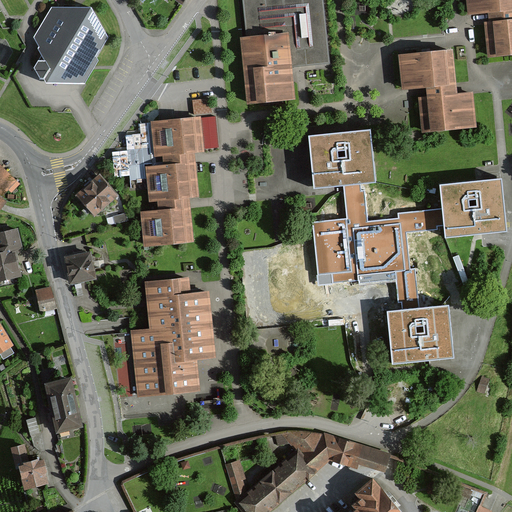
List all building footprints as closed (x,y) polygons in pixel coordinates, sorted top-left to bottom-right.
[(289,36),(292,70),(328,67),(321,0),(242,0),(246,40),(289,36)] [(511,0),(467,0),(468,16),(492,14),(493,23),(487,23),(490,58),(511,56),(511,0)] [(51,9),(34,39),(43,56),(35,71),(49,85),(85,85),(98,63),(96,59),(107,40),(92,10),(67,9),(51,9)] [(289,36),(246,40),(252,106),(295,102),(292,70),(289,36)] [(453,52),(399,57),(402,91),(426,89),(427,97),(420,98),(423,133),(476,128),(473,95),(457,96),(453,52)] [(155,119),(158,149),(165,148),(166,162),(149,164),(150,178),(194,173),(192,148),(200,147),(197,115),(155,119)] [(371,128),(309,134),(314,186),(376,180),(371,128)] [(148,165),(129,166),(130,189),(149,189),(148,165)] [(0,167),(0,210),(21,187),(0,167)] [(162,208),(145,209),(148,242),(191,238),(187,191),(196,190),(194,173),(150,178),(152,194),(161,193),(162,208)] [(501,176),(441,182),(446,235),(507,229),(501,176)] [(114,197),(96,178),(77,196),(94,215),(114,197)] [(404,216),(353,222),(359,273),(410,268),(404,216)] [(0,280),(27,273),(15,231),(0,235),(0,280)] [(322,251),(256,256),(261,312),(327,306),(322,251)] [(89,252),(66,257),(72,282),(95,276),(89,252)] [(152,328),(130,330),(137,394),(199,387),(196,357),(215,355),(208,292),(190,294),(188,279),(147,283),(152,328)] [(50,287),(35,291),(40,312),(55,308),(50,287)] [(449,304),(388,310),(393,363),(455,357),(449,304)] [(14,343),(0,319),(0,352),(3,358),(14,351),(10,345),(14,343)] [(58,432),(82,425),(69,377),(45,384),(58,432)] [(483,377),(479,389),(486,391),(489,379),(483,377)] [(314,473),(332,458),(356,465),(357,461),(385,469),(389,453),(323,434),(296,431),(281,433),(297,453),(314,473)] [(23,446),(13,448),(16,465),(21,464),(26,488),(48,483),(43,459),(27,463),(23,446)] [(266,511),(314,473),(297,453),(247,495),(238,503),(244,511),(266,511)] [(226,466),(238,503),(247,495),(237,463),(226,466)] [(402,511),(375,479),(359,492),(366,500),(352,511),(402,511)] [(491,511),(493,508),(480,502),(475,511),(491,511)]
